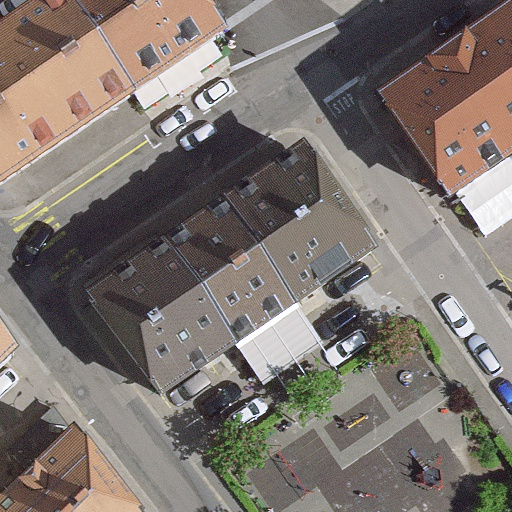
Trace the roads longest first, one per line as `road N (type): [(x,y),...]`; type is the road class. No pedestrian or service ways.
road 1 (residential): [(511,369),(303,74)]
road 2 (unclassified): [(13,266),(303,74)]
road 3 (unclassified): [(193,511),(13,266)]
road 4 (unclassified): [(303,74),(413,0)]
